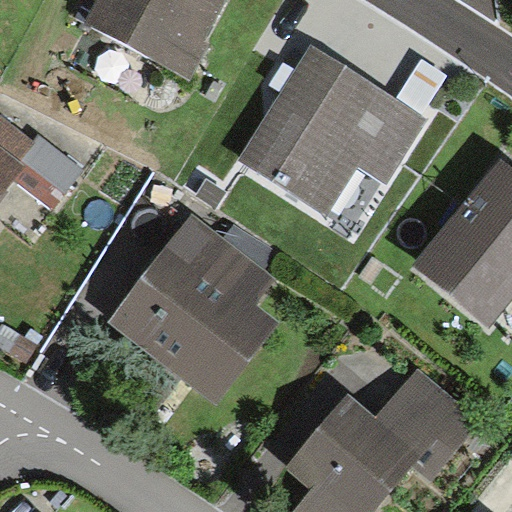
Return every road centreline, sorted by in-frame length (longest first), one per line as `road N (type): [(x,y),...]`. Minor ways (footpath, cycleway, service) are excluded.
road 1 (residential): [(13,416),(174,511)]
road 2 (residential): [(410,0),(511,68)]
